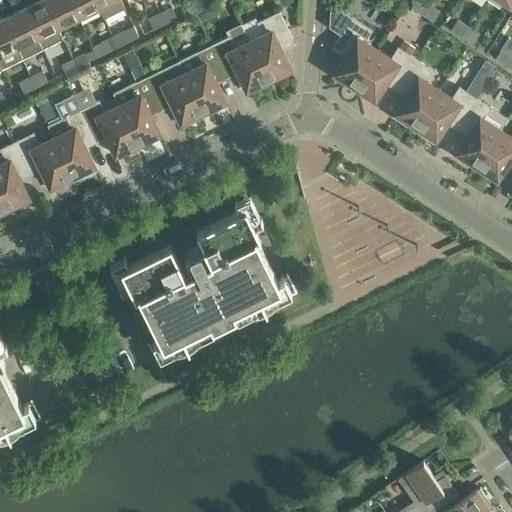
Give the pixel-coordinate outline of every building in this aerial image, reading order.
[(63,39),(58,27),(43,0),(39,0),(23,8),(43,49),(63,39)] [(69,0),(43,0),(58,27),(78,17),(69,0)] [(69,0),(78,17),(98,7),(94,0),(69,0)] [(94,0),(98,7),(104,18),(125,8),(121,0),(94,0)] [(192,0),(190,1),(195,11),(207,5),(204,0),(192,0)] [(421,0),(415,0),(411,7),(422,14),(428,4),(421,0)] [(511,0),(489,0),(506,11),(511,0)] [(333,72),(354,85),(378,49),(365,40),(372,29),(330,2),(328,26),(340,34),(335,42),(347,49),(345,54),(333,72)] [(439,11),(428,4),(422,14),(433,21),(439,11)] [(165,23),(177,17),(172,7),(160,13),(165,23)] [(23,8),(2,18),(22,58),(43,49),(23,8)] [(241,24),(249,39),(268,79),(290,68),(281,49),(279,44),(292,37),(279,10),(257,21),(255,17),(241,24)] [(165,23),(160,13),(148,19),(153,29),(165,23)] [(2,18),(0,19),(0,65),(1,68),(22,58),(2,18)] [(468,26),(457,19),(451,29),(462,36),(468,26)] [(229,34),(210,44),(224,71),(234,66),(237,71),(246,90),(268,79),(249,39),(241,24),(228,30),(229,34)] [(134,26),(113,36),(118,46),(139,36),(134,26)] [(472,43),(479,33),(468,26),(462,36),(472,43)] [(118,46),(113,36),(101,42),(106,52),(118,46)] [(210,44),(191,53),(178,60),(184,72),(203,111),(209,108),(211,111),(226,104),(215,81),(214,76),(224,71),(210,44)] [(390,57),(378,49),(354,85),(374,99),(386,81),(389,77),(399,83),(415,58),(397,46),(390,57)] [(511,56),(511,55),(501,48),(495,58),(506,65),(511,56)] [(90,63),(88,61),(85,53),(73,59),(78,69),(90,63)] [(415,125),(439,89),(426,80),(433,69),(415,58),(399,83),(408,89),(406,94),(392,115),(406,124),(409,121),(415,125)] [(78,69),(73,59),(61,65),(66,75),(78,69)] [(468,70),(460,82),(477,94),(496,68),(487,62),(477,76),(468,70)] [(131,70),(136,80),(145,76),(140,66),(131,70)] [(164,67),(145,76),(159,103),(168,99),(171,103),(183,125),(198,118),(196,114),(203,111),(184,72),(170,79),(164,67)] [(36,87),(47,81),(42,71),(31,77),(36,87)] [(159,103),(145,76),(136,80),(113,92),(118,104),(138,143),(159,132),(150,114),(149,108),(159,103)] [(36,87),(31,77),(19,82),(24,92),(36,87)] [(451,97),(439,89),(415,125),(421,129),(419,132),(433,142),(447,121),(451,117),(460,123),(477,97),(458,85),(451,97)] [(53,136),(72,175),(79,172),(81,176),(96,168),(85,146),(84,140),(93,136),(80,108),(73,94),(54,103),(62,117),(47,125),(53,136)] [(466,135),(456,151),(476,165),(500,128),(507,117),(494,109),(477,97),(460,123),(469,129),(467,134),(466,135)] [(97,100),(80,108),(93,136),(102,131),(106,135),(107,137),(116,154),(138,143),(118,104),(104,111),(98,99),(97,100)] [(511,135),(500,128),(476,165),(497,178),(508,160),(511,157),(511,156),(511,135)] [(34,131),(15,141),(28,168),(37,163),(41,167),(52,190),(67,182),(65,179),(72,175),(53,136),(40,143),(34,131)] [(0,158),(2,162),(0,162),(0,193),(7,208),(29,197),(19,178),(19,172),(28,168),(15,141),(0,147),(0,158)] [(260,235),(255,225),(263,222),(249,195),(236,202),(239,209),(196,230),(198,235),(172,247),(170,243),(127,264),(124,257),(110,264),(123,291),(130,287),(135,297),(139,295),(160,338),(150,343),(148,339),(147,340),(157,359),(187,344),(188,346),(189,345),(189,344),(265,306),(266,308),(267,307),(266,305),(297,290),(287,271),(286,271),(288,275),(277,280),(257,237),(260,235)] [(0,436),(9,432),(10,434),(11,433),(10,431),(41,416),(31,397),(30,397),(32,401),(22,406),(1,363),(4,361),(0,352),(0,351),(7,348),(0,333),(0,436)] [(414,499),(394,511),(431,511),(458,494),(444,474),(436,479),(423,460),(398,477),(414,499)] [(483,511),(492,506),(479,487),(441,511),(483,511)]
